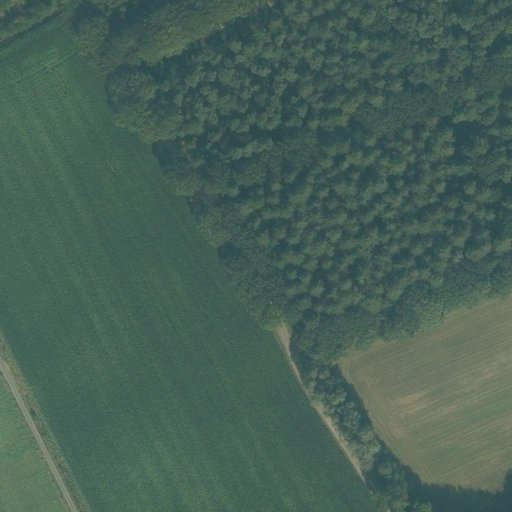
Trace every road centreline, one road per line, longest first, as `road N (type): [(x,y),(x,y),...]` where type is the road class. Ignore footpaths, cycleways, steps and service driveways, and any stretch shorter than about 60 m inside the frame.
road 1 (track): [(379,511),(302,384),(272,316),(73,0)]
road 2 (track): [(69,511),(0,366)]
